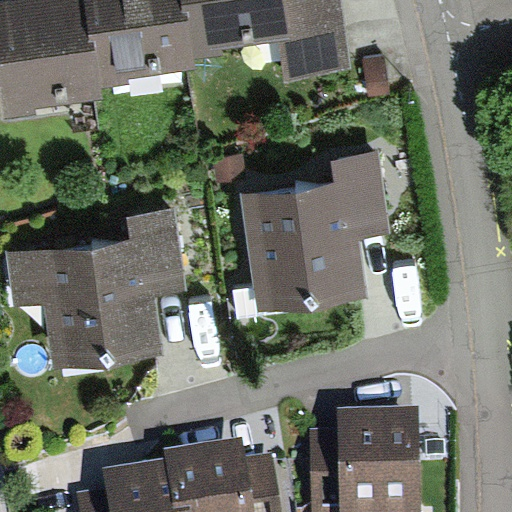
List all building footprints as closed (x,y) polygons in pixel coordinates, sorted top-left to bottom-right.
[(90,18),(87,0),(0,0),(0,70),(4,105),(35,101),(34,93),(105,85),(103,73),(96,17),(90,18)] [(87,0),(90,18),(96,17),(103,73),(129,69),(129,64),(197,55),(195,44),(188,0),(87,0)] [(188,0),(195,44),(224,41),(223,36),(279,28),(285,69),(351,60),(343,0),(188,0)] [(217,176),(245,171),(242,150),(214,154),(217,176)] [(247,185),(258,298),(366,287),(360,223),(385,221),(377,150),(338,154),(340,176),(247,185)] [(44,293),(53,356),(164,340),(156,282),(182,278),(171,202),(134,208),(137,230),(9,249),(16,297),(44,293)] [(419,511),(417,413),(336,415),(336,431),(311,432),(313,511),(419,511)] [(284,511),(276,453),(247,457),(245,445),(169,456),(170,465),(176,511),(284,511)] [(176,511),(170,465),(103,475),(105,492),(78,496),(80,511),(176,511)]
